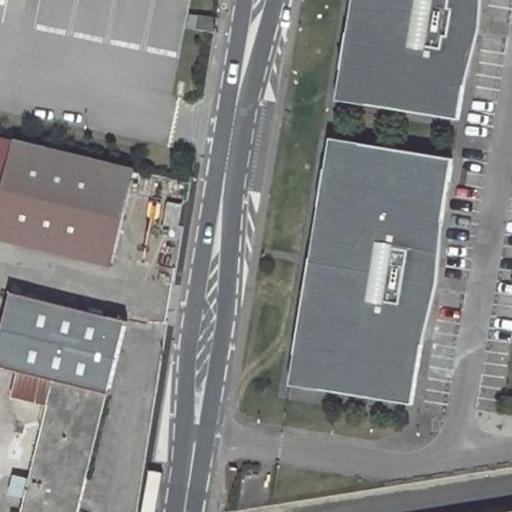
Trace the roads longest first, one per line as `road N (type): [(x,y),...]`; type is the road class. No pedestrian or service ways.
road 1 (tertiary): [(179,511),(261,0)]
road 2 (unknown): [(474,459),(511,221)]
